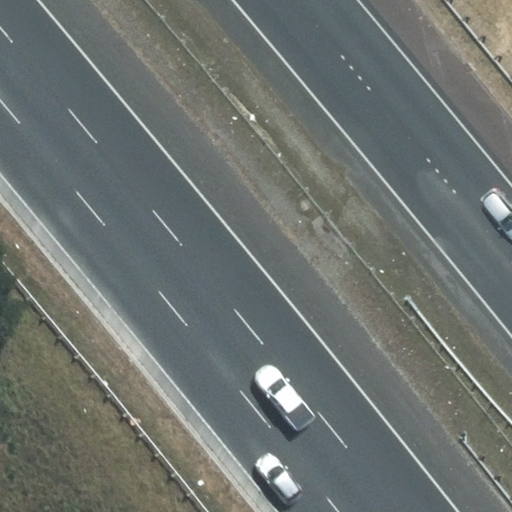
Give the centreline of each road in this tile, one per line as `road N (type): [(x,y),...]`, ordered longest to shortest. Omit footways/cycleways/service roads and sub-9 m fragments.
road 1 (motorway): [(397,511),(0,32)]
road 2 (motorway): [(286,0),(511,277)]
